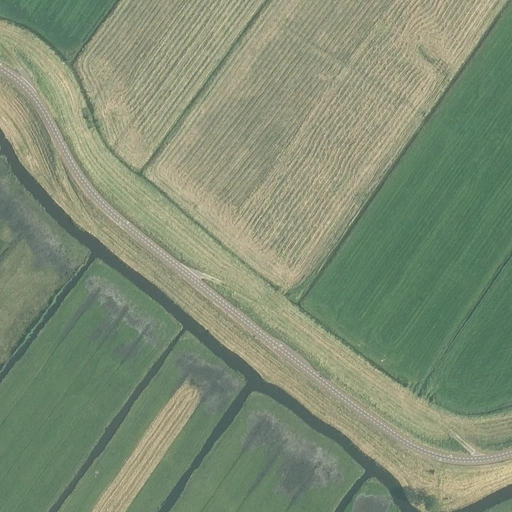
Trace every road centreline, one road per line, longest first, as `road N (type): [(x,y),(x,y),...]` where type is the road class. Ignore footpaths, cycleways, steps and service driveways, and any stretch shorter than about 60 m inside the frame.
road 1 (tertiary): [(511,453),(460,460),(423,452),(357,409),(111,213),(71,164),(35,98),(0,68)]
road 2 (track): [(433,390),(421,409),(404,400),(272,302)]
road 3 (track): [(0,30),(44,54),(66,81),(77,117),(105,112)]
